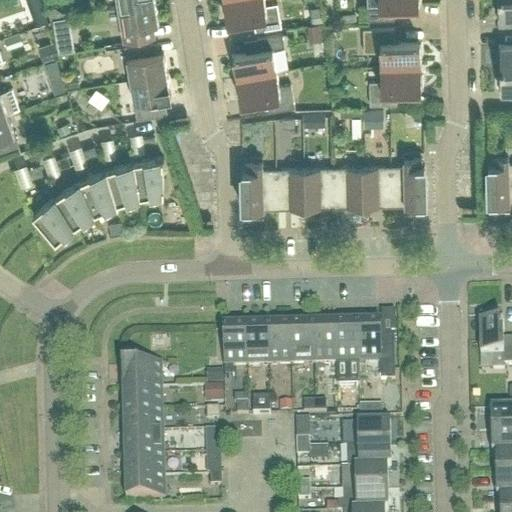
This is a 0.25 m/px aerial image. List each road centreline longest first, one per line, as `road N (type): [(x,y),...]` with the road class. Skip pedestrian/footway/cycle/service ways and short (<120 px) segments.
road 1 (residential): [(228,270),(226,166),(206,124),(185,0)]
road 2 (residential): [(448,266),(447,155),(460,107),(456,0)]
road 3 (residential): [(444,511),(448,266)]
road 4 (residential): [(448,266),(228,270)]
road 5 (residential): [(63,323),(54,362),(58,511)]
road 6 (residential): [(228,270),(114,277),(63,323)]
